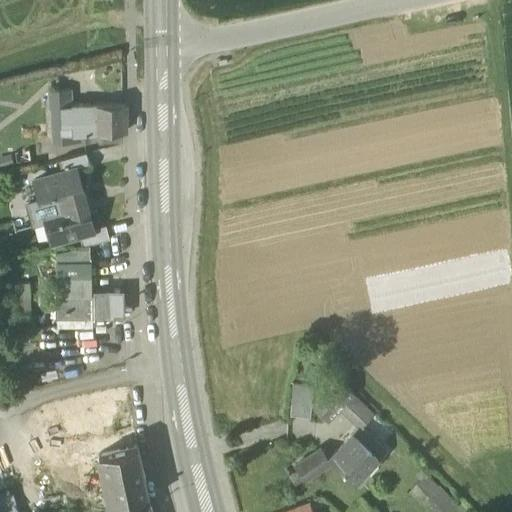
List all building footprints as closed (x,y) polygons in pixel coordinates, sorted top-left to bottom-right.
[(72,90),(50,91),(51,108),(71,106),(72,106),(72,104),(72,90)] [(96,119),(96,104),(72,104),(72,106),(71,106),(72,120),(79,120),(96,119)] [(125,104),(96,104),(96,119),(96,132),(125,131),(125,104)] [(71,106),(52,108),(53,141),(79,140),(79,132),(79,120),(72,120),(71,106)] [(96,119),(79,120),(79,132),(96,132),(96,119)] [(86,152),(59,159),(62,172),(78,168),(78,169),(90,166),(86,152)] [(62,172),(33,180),(38,201),(55,197),(60,199),(61,205),(85,199),(78,169),(78,168),(62,172)] [(85,199),(61,205),(63,212),(60,217),(45,221),(50,241),(79,233),(93,230),(93,228),(85,199)] [(93,230),(79,233),(82,246),(88,244),(108,238),(105,224),(93,228),(93,230)] [(82,246),(55,247),(57,278),(90,276),(88,244),(82,246)] [(90,276),(57,278),(57,295),(66,295),(88,295),(90,295),(90,276)] [(123,316),(123,289),(93,289),(94,317),(123,316)] [(30,295),(9,296),(10,316),(31,315),(30,295)] [(66,316),(66,295),(57,295),(57,316),(66,316)] [(88,316),(88,295),(66,295),(66,316),(88,316)] [(31,315),(10,316),(11,329),(34,328),(34,315),(31,315)] [(337,377),(311,404),(327,419),(341,405),(352,394),(353,393),(337,377)] [(372,414),(352,394),(341,405),(360,424),(361,425),(372,414)] [(361,425),(360,424),(351,432),(355,436),(377,457),(385,448),(361,425)] [(351,432),(329,456),(333,459),(355,436),(351,432)] [(355,436),(333,459),(354,481),(377,457),(355,436)] [(137,444),(96,454),(102,477),(108,501),(110,508),(149,499),(137,444)] [(317,449),(296,465),(305,477),(326,462),(317,449)] [(424,472),(413,484),(445,511),(446,511),(457,500),(424,472)] [(313,511),(309,501),(281,511),(313,511)]
